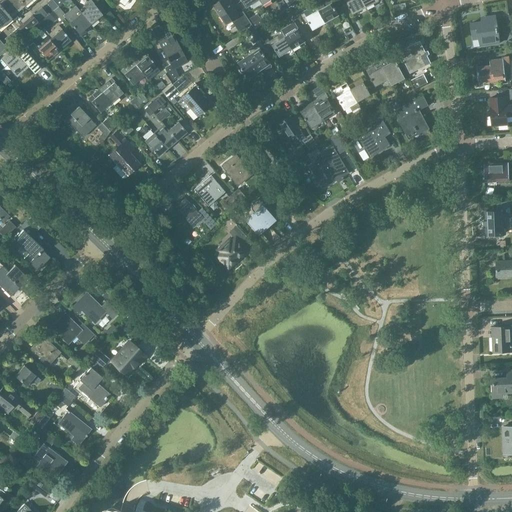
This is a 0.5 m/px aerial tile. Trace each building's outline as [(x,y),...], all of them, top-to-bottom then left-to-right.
[(19,0),(1,0),(0,1),(0,4),(14,21),(27,9),(19,0)] [(19,0),(27,9),(37,0),(19,0)] [(58,7),(52,0),(50,0),(46,4),(53,11),(58,7)] [(86,9),(81,13),(90,24),(102,15),(97,10),(98,9),(91,0),(83,6),(86,9)] [(232,22),(240,33),(252,25),(243,12),(238,15),(228,0),(223,0),(214,6),(227,26),(232,22)] [(241,0),(247,9),(260,0),(259,0),(241,0)] [(289,9),(283,0),(278,3),(283,12),(289,9)] [(293,0),(283,0),(289,9),(296,4),(293,0)] [(313,0),(317,6),(326,23),(339,16),(334,8),(337,6),(334,0),(327,0),(324,2),(322,0),(313,0)] [(366,7),(362,0),(345,0),(353,14),(366,7)] [(0,31),(14,21),(0,4),(0,31)] [(296,13),(301,10),(298,4),(293,7),(296,13)] [(64,14),(67,17),(67,19),(79,33),(81,36),(92,27),(90,24),(81,13),(78,10),(75,6),(64,14)] [(317,6),(312,9),(314,13),(306,17),(314,30),(326,23),(317,6)] [(48,16),(44,11),(45,9),(43,7),(42,8),(33,15),(39,23),(47,16),(48,16)] [(59,7),(53,12),(58,17),(61,21),(64,19),(67,17),(64,14),(59,7)] [(287,11),(293,22),(299,18),(292,8),(287,11)] [(58,17),(53,12),(48,16),(47,16),(52,22),(58,17)] [(249,19),(255,29),(264,24),(260,17),(258,14),(249,19)] [(25,35),(27,34),(34,28),(38,25),(39,24),(33,16),(19,27),(25,35)] [(479,39),(481,47),(499,44),(498,32),(497,27),(495,16),(487,17),(487,21),(471,24),(473,40),(479,39)] [(294,23),(281,31),(283,33),(293,49),(304,41),(301,36),(302,35),(301,33),(300,34),(299,32),(300,32),(294,23)] [(253,26),(245,32),(254,44),(261,39),(253,26)] [(17,42),(25,35),(19,27),(10,35),(17,42)] [(58,27),(47,36),(59,50),(70,41),(58,27)] [(0,56),(6,51),(17,42),(9,33),(4,38),(7,42),(4,45),(0,40),(0,56)] [(269,39),(264,42),(268,49),(273,46),(280,57),(293,49),(283,33),(270,41),(269,39)] [(25,35),(22,38),(28,45),(29,46),(34,42),(27,34),(25,35)] [(172,34),(158,42),(170,63),(170,65),(164,68),(167,72),(173,80),(179,77),(177,74),(175,70),(188,63),(184,56),(172,34)] [(59,50),(47,36),(36,46),(48,60),(59,50)] [(237,37),(233,40),(225,45),(229,50),(241,42),(237,37)] [(16,43),(23,50),(28,45),(22,38),(18,41),(16,43)] [(420,56),(425,53),(420,43),(401,52),(411,72),(420,68),(418,63),(422,61),(420,56)] [(246,51),(247,52),(260,71),(262,73),(264,73),(271,69),(271,66),(271,64),(265,55),(264,53),(263,54),(259,48),(259,49),(254,52),(251,47),(246,51)] [(39,68),(24,51),(19,55),(13,48),(1,59),(17,77),(29,67),(34,73),(39,68)] [(145,52),(133,61),(144,76),(149,72),(153,77),(160,71),(145,52)] [(247,52),(242,56),(244,58),(239,62),(249,79),(260,71),(247,52)] [(380,63),(382,67),(389,80),(392,86),(406,78),(394,56),(380,63)] [(504,68),(507,68),(510,67),(509,56),(503,57),(503,59),(489,60),(490,65),(477,67),(479,83),(491,81),(491,82),(505,81),(504,68)] [(144,76),(133,61),(121,71),(132,85),(144,76)] [(389,80),(382,67),(377,70),(375,66),(367,71),(375,87),(389,80)] [(167,72),(162,75),(168,83),(173,80),(167,72)] [(411,81),(415,89),(428,83),(423,75),(411,81)] [(113,78),(101,88),(112,102),(115,105),(121,100),(118,97),(123,93),(119,88),(120,87),(113,78)] [(355,87),(350,89),(358,103),(371,95),(362,78),(353,83),(355,87)] [(161,91),(166,97),(169,101),(172,99),(179,92),(171,83),(161,91)] [(196,85),(181,98),(198,117),(209,106),(201,97),(204,94),(196,85)] [(360,107),(358,103),(350,89),(345,92),(342,86),(333,91),(347,115),(353,111),(355,114),(361,111),(360,108),(360,107)] [(112,102),(101,88),(89,98),(96,107),(97,107),(101,112),(106,108),(108,110),(115,105),(112,102)] [(135,98),(142,106),(148,101),(141,93),(135,98)] [(320,103),(315,106),(323,118),(336,110),(326,94),(318,99),(320,103)] [(163,104),(166,102),(160,96),(151,105),(150,104),(147,106),(148,107),(153,113),(160,107),(162,109),(165,106),(163,104)] [(386,104),(388,107),(390,111),(395,109),(396,110),(395,111),(408,135),(417,131),(418,134),(428,129),(418,111),(429,106),(423,96),(406,105),(401,96),(386,104)] [(511,112),(511,105),(506,106),(505,97),(490,98),(492,126),(508,125),(507,117),(511,116),(511,112)] [(130,102),(137,110),(142,106),(135,98),(130,102)] [(323,118),(315,106),(313,102),(300,110),(312,129),(325,121),(323,118)] [(72,115),(66,120),(83,138),(96,125),(94,123),(79,107),(70,114),(72,115)] [(148,107),(144,110),(149,116),(153,113),(148,107)] [(160,112),(156,116),(161,122),(165,118),(161,113),(160,112)] [(317,145),(313,139),(311,135),(306,138),(291,116),(280,123),(290,138),(296,135),(301,142),(303,141),(309,151),(318,145),(317,145)] [(109,117),(102,123),(110,132),(120,123),(109,117)] [(357,137),(351,141),(358,153),(364,149),(370,159),(386,150),(391,147),(385,137),(392,133),(383,118),(376,122),(378,125),(362,134),(357,137)] [(119,124),(128,135),(133,130),(124,120),(119,124)] [(178,122),(168,130),(177,140),(186,132),(178,122)] [(110,132),(102,123),(97,128),(102,133),(99,138),(104,141),(110,132)] [(163,125),(154,133),(155,134),(167,148),(177,140),(168,130),(163,125)] [(110,137),(118,146),(126,140),(118,131),(110,137)] [(155,134),(154,133),(144,141),(157,157),(167,148),(155,134)] [(331,138),(338,150),(344,147),(337,134),(331,138)] [(93,145),(96,148),(101,142),(97,139),(93,145)] [(126,140),(118,146),(109,155),(118,165),(113,169),(121,178),(123,179),(125,178),(140,165),(130,154),(135,150),(126,140)] [(317,164),(311,167),(315,173),(324,188),(337,180),(342,177),(348,173),(338,155),(335,151),(333,147),(321,154),(324,159),(317,164)] [(295,151),(290,155),(293,160),(298,156),(295,151)] [(244,182),(252,175),(236,155),(223,166),(239,186),(244,182)] [(484,164),(485,182),(510,181),(509,163),(484,164)] [(195,189),(209,206),(226,192),(211,175),(195,189)] [(239,189),(234,193),(242,203),(247,198),(239,189)] [(228,198),(230,199),(227,202),(233,209),(236,207),(237,207),(242,203),(234,193),(228,198)] [(166,211),(174,206),(167,197),(160,202),(166,211)] [(185,198),(176,208),(194,227),(195,228),(204,221),(212,229),(217,224),(203,209),(199,212),(192,205),(185,198)] [(261,233),(262,235),(281,218),(267,202),(265,204),(264,203),(261,201),(258,200),(255,201),(253,203),(252,206),(252,209),(253,212),(247,218),(248,219),(247,220),(248,219),(260,233),(259,234),(260,234),(261,233)] [(0,206),(0,220),(3,223),(9,217),(5,214),(6,213),(0,206)] [(505,226),(505,211),(486,212),(487,235),(500,234),(500,237),(508,237),(508,226),(505,226)] [(31,218),(26,222),(37,232),(40,228),(41,228),(38,225),(31,218)] [(0,229),(0,233),(4,237),(16,227),(9,221),(0,229)] [(218,257),(229,268),(247,250),(240,243),(247,237),(237,226),(230,233),(236,239),(218,257)] [(29,264),(37,271),(50,258),(42,250),(43,249),(23,230),(14,240),(29,254),(24,259),(29,264)] [(511,261),(496,262),(497,277),(511,276),(511,261)] [(2,266),(0,267),(0,268),(19,288),(29,279),(15,265),(8,272),(2,266)] [(19,288),(0,268),(0,286),(10,297),(19,288)] [(73,307),(79,313),(81,311),(95,324),(106,313),(112,320),(119,313),(107,301),(101,307),(87,293),(73,307)] [(83,323),(78,327),(65,315),(54,326),(62,333),(59,337),(68,345),(76,337),(84,344),(94,334),(83,323)] [(511,345),(511,327),(492,328),(493,353),(511,352),(511,345)] [(32,349),(49,365),(60,354),(43,338),(32,349)] [(129,341),(111,362),(127,375),(138,362),(140,363),(146,356),(129,341)] [(95,351),(91,356),(102,366),(109,359),(97,349),(95,351)] [(66,362),(74,370),(80,364),(71,356),(66,362)] [(102,378),(95,371),(100,365),(90,356),(90,357),(91,358),(84,366),(89,369),(79,380),(83,383),(78,388),(100,407),(111,395),(97,383),(102,378)] [(74,370),(70,374),(73,376),(82,366),(80,364),(74,370)] [(15,376),(26,386),(31,380),(37,384),(41,380),(24,366),(15,376)] [(493,378),(493,385),(494,399),(507,398),(507,394),(511,393),(511,369),(506,370),(507,377),(493,378)] [(49,386),(58,393),(62,389),(52,381),(49,386)] [(4,387),(0,391),(0,406),(8,413),(12,407),(18,412),(19,410),(28,417),(34,410),(14,394),(15,392),(11,388),(9,391),(4,387)] [(65,388),(61,393),(62,394),(66,397),(70,392),(65,388)] [(58,399),(55,404),(60,408),(64,404),(68,407),(72,402),(66,397),(62,394),(58,399)] [(73,436),(71,439),(79,445),(91,429),(67,411),(57,424),(73,436)] [(36,412),(32,418),(37,422),(42,416),(36,412)] [(40,421),(36,425),(40,429),(44,424),(40,421)] [(511,426),(501,427),(503,454),(511,453),(511,426)] [(29,440),(29,441),(34,445),(35,444),(40,438),(42,440),(46,434),(37,427),(33,433),(34,434),(29,440)] [(10,437),(21,445),(25,440),(14,431),(10,437)] [(67,461),(49,448),(43,444),(40,448),(34,456),(47,466),(44,470),(54,478),(67,461)] [(12,464),(4,474),(10,479),(18,469),(12,464)] [(50,490),(37,480),(28,492),(34,497),(38,491),(45,496),(50,490)] [(6,494),(0,489),(0,511),(2,510),(4,511),(10,503),(3,498),(6,494)] [(32,511),(23,502),(17,511),(32,511)]
